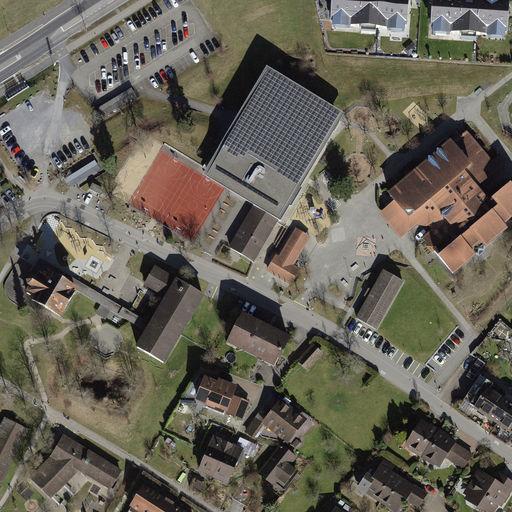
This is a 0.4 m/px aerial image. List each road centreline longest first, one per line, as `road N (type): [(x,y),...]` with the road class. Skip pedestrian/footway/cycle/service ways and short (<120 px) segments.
road 1 (residential): [(0,225),(29,205),(60,205),(316,326),(511,456)]
road 2 (secondary): [(0,69),(112,0)]
